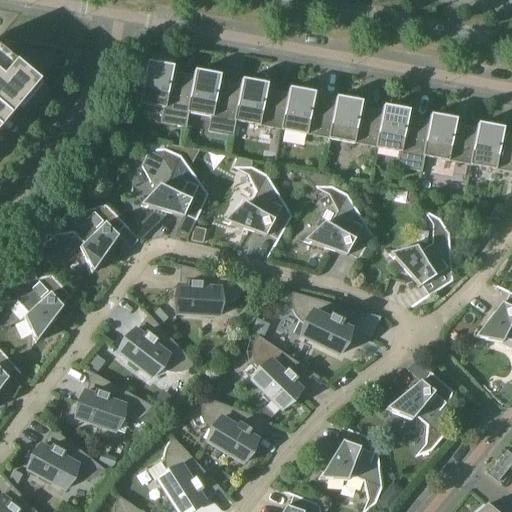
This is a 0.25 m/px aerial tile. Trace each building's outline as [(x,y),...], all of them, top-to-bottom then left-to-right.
[(0,129),(39,84),(7,57),(22,40),(0,37),(0,129)] [(193,80),(192,80),(171,76),(173,68),(147,63),(139,104),(163,109),(160,124),(185,128),(188,113),(187,113),(193,80)] [(194,72),(192,80),(193,80),(187,113),(188,113),(210,117),(207,133),(232,137),(235,122),(234,122),(240,89),(218,85),(220,77),(194,72)] [(241,81),(240,89),(234,122),(235,122),(281,131),(288,98),(287,97),(266,93),(267,85),(241,81)] [(288,89),(287,97),(288,98),(281,131),(329,139),(335,106),(334,106),(313,102),(314,94),(288,89)] [(335,98),(334,106),(335,106),(329,139),(376,148),(382,115),(381,115),(360,111),(361,103),(335,98)] [(383,107),(381,115),(382,115),(376,148),(399,153),(396,168),(421,173),(424,157),(423,157),(429,124),(428,124),(407,120),(409,112),(383,107)] [(430,116),(428,124),(429,124),(423,157),(424,157),(470,166),(476,133),(475,133),(454,129),(456,121),(430,116)] [(477,125),(475,133),(476,133),(470,166),(511,173),(511,139),(502,138),(503,130),(477,125)] [(194,221),(186,239),(187,239),(208,196),(180,158),(164,150),(146,151),(146,152),(148,152),(141,166),(150,183),(158,187),(139,207),(183,219),(184,216),(194,221)] [(251,169),(251,161),(237,159),(233,168),(251,169)] [(268,259),(292,217),(266,177),(251,169),(233,168),(233,169),(247,177),(256,193),(248,207),(243,204),(222,223),(265,238),(266,235),(276,241),(267,258),(268,259)] [(349,278),(372,236),(346,196),(331,188),(314,188),(328,196),(336,213),(329,226),(324,223),(303,243),(345,257),(347,255),(357,260),(347,277),(349,278)] [(138,241),(139,240),(105,206),(60,219),(47,231),(42,248),(43,248),(54,237),(72,233),(83,245),(79,249),(92,274),(118,237),(116,235),(124,227),(138,241)] [(412,308),(452,282),(448,235),(439,220),(424,212),(423,212),(432,226),(432,245),(419,253),(415,248),(388,255),(419,288),(421,287),(427,296),(411,307),(412,308)] [(204,231),(193,229),(190,242),(201,244),(204,231)] [(245,287),(246,285),(246,283),(174,265),(173,267),(180,269),(179,288),(177,288),(175,314),(218,317),(219,305),(222,305),(225,305),(228,304),(230,303),(233,301),(236,300),(238,298),(240,295),(242,293),(244,290),(245,287)] [(82,312),(83,311),(51,276),(5,288),(0,292),(0,305),(17,303),(28,314),(23,318),(35,344),(62,308),(60,306),(69,298),(82,312)] [(511,294),(492,284),(491,286),(509,295),(503,305),(501,304),(473,339),(501,344),(504,339),(511,342),(511,294)] [(348,331),(349,330),(370,339),(380,318),(291,294),(291,295),(290,298),(290,301),(290,304),(291,307),(291,310),(293,313),(294,316),(296,318),(298,321),(300,323),(302,325),(305,327),(299,338),(338,356),(350,332),(348,331)] [(193,367),(195,366),(158,326),(150,317),(144,311),(142,312),(146,317),(135,332),(134,331),(117,353),(151,379),(159,369),(161,370),(164,372),(167,373),(170,374),(173,374),(176,374),(179,374),(183,373),(185,372),(188,371),(191,369),(193,367)] [(156,311),(150,317),(158,326),(164,320),(156,311)] [(257,370),(259,372),(251,381),(281,411),(300,391),(299,390),(312,377),(318,380),(319,379),(257,337),(256,338),(254,340),(253,343),(252,346),(252,349),(251,351),(251,354),(252,357),(252,360),(253,363),(254,365),(256,368),(257,370)] [(27,384),(29,383),(0,351),(0,389),(8,379),(6,377),(14,369),(27,384)] [(102,363),(94,357),(87,367),(95,373),(102,363)] [(442,438),(452,392),(415,361),(414,362),(429,375),(422,384),(419,382),(385,411),(411,421),(415,417),(427,427),(425,445),(414,458),(415,458),(431,452),(442,438)] [(149,412),(151,409),(152,407),(86,371),(85,373),(91,376),(85,394),(83,393),(74,419),(115,433),(119,421),(122,422),(125,423),(128,423),(131,422),(134,422),(137,421),(140,420),(142,418),(145,416),(147,414),(149,412)] [(511,399),(511,386),(508,383),(494,398),(505,407),(511,399)] [(202,398),(201,399),(200,402),(200,405),(199,408),(199,410),(200,413),(200,416),(201,419),(203,421),(204,424),(206,426),(208,428),(210,430),(212,432),(206,442),(242,464),(256,441),(255,440),(264,424),(271,427),(271,425),(202,398)] [(366,511),(375,504),(381,488),(375,441),(331,424),(330,425),(349,432),(344,443),(342,442),(318,480),(346,482),(349,476),(363,482),(367,500),(362,511),(366,511)] [(102,475),(104,473),(105,472),(46,425),(45,427),(50,431),(41,448),(39,447),(27,471),(65,491),(70,480),(73,481),(76,482),(79,482),(82,482),(85,482),(88,482),(91,481),(94,480),(97,478),(99,477),(102,475)] [(173,440),(172,440),(170,443),(168,445),(167,448),(165,451),(165,454),(164,457),(164,460),(164,463),(164,466),(165,469),(166,472),(168,474),(157,481),(176,511),(187,511),(203,503),(202,501),(217,491),(222,495),(224,494),(173,440)] [(497,483),(511,464),(511,456),(506,451),(487,474),(497,483)] [(13,472),(7,482),(15,486),(20,476),(13,472)] [(34,511),(7,482),(6,481),(5,483),(9,488),(0,499),(0,511),(34,511)] [(319,511),(319,506),(274,489),(274,490),(292,497),(288,508),(285,507),(282,511),(319,511)] [(139,511),(126,503),(118,498),(117,499),(116,502),(115,504),(114,507),(113,510),(113,511),(139,511)]
